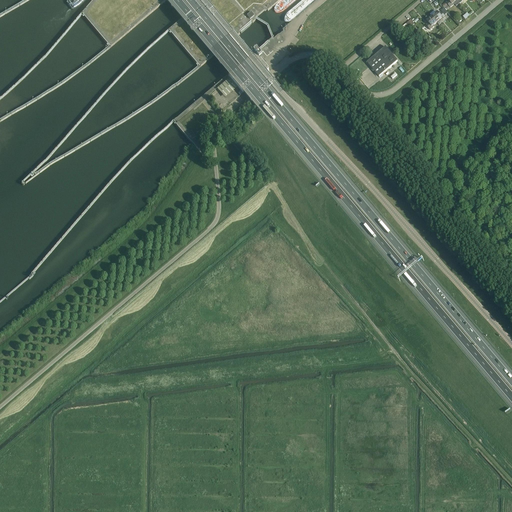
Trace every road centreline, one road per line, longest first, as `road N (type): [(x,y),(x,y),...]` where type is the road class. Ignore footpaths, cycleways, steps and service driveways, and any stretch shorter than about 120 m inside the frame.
road 1 (unclassified): [(0,407),(216,221),(215,125),(271,74),(300,54),(320,54),(364,91),(381,94),(498,0)]
road 2 (motorway): [(176,0),(511,397)]
road 3 (motorway): [(511,381),(189,0)]
road 4 (track): [(511,480),(401,360),(272,185),(215,125)]
road 5 (unclassified): [(511,341),(203,0)]
